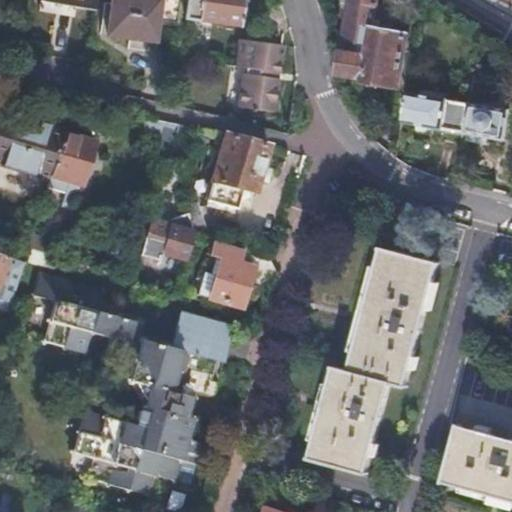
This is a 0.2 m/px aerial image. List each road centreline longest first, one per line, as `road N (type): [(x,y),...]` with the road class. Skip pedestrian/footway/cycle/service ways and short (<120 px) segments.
road 1 (residential): [(238,457),(335,142)]
road 2 (residential): [(488,207),(409,505)]
road 3 (residential): [(409,505),(238,457)]
road 4 (residential): [(335,142),(400,184),(488,207)]
road 5 (residential): [(298,0),(311,32),(316,98),(335,142)]
